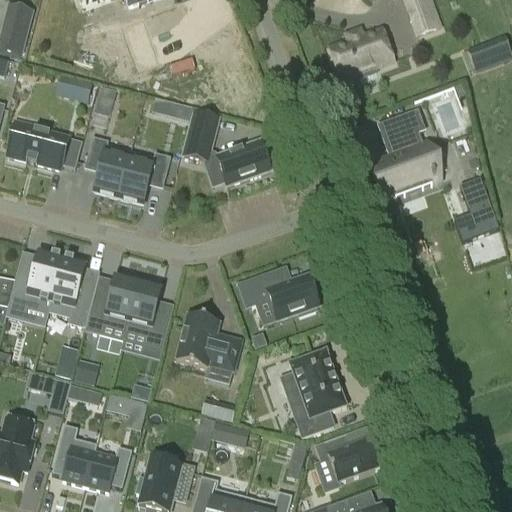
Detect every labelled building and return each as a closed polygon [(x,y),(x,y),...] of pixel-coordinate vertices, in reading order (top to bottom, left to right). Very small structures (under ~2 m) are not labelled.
[(91,0),(93,3),(101,0),(110,0),(111,3),(118,0),(125,0),(129,11),(131,10),(160,0),(91,0)] [(410,0),(402,3),(416,42),(443,31),(431,0),(410,0)] [(0,43),(0,57),(20,62),(32,16),(9,10),(0,43)] [(88,31),(83,51),(117,59),(122,39),(88,31)] [(349,46),(345,48),(329,53),(341,85),(359,78),(360,83),(376,77),(374,73),(392,66),(381,35),(362,42),(359,35),(346,40),(349,46)] [(468,54),(477,76),(511,63),(503,41),(468,54)] [(0,63),(0,78),(7,81),(11,67),(0,63)] [(88,108),(92,91),(77,87),(73,105),(88,108)] [(460,89),(454,91),(458,103),(464,101),(460,89)] [(99,99),(93,118),(107,122),(112,102),(99,99)] [(188,127),(191,114),(182,111),(179,124),(188,127)] [(417,115),(401,121),(402,122),(382,129),(393,161),(373,168),(386,204),(439,185),(426,149),(422,150),(417,137),(423,135),(417,117),(418,116),(417,115)] [(205,166),(216,123),(193,117),(182,160),(205,166)] [(9,162),(58,174),(59,170),(75,174),(82,148),(17,131),(9,162)] [(92,143),(85,171),(99,175),(94,196),(118,203),(130,157),(107,151),(108,147),(92,143)] [(259,146),(215,161),(226,191),(269,176),(268,173),(273,172),(267,157),(263,158),(259,146)] [(130,157),(118,203),(143,209),(148,187),(163,191),(170,163),(154,159),(153,163),(130,157)] [(470,218),(455,224),(463,246),(498,232),(483,194),(487,192),(485,185),(481,187),(479,183),(460,191),(470,218)] [(28,280),(17,277),(10,301),(7,313),(24,318),(26,312),(47,318),(62,262),(59,262),(60,260),(51,258),(51,260),(39,256),(37,262),(33,277),(28,280)] [(62,262),(47,318),(69,323),(68,329),(85,333),(93,301),(94,297),(82,294),(80,289),(84,274),(85,268),(73,265),(73,263),(65,261),(64,263),(62,262)] [(314,312),(318,311),(307,281),(281,290),(276,277),(238,290),(246,313),(269,305),(276,326),(297,318),(299,322),(316,316),(314,312)] [(93,301),(85,333),(84,336),(101,341),(103,331),(125,337),(139,284),(128,281),(127,285),(114,282),(108,305),(93,301)] [(139,284),(125,337),(147,342),(145,352),(161,356),(170,321),(155,317),(161,294),(149,291),(150,287),(139,284)] [(0,298),(0,311),(7,313),(10,301),(0,298)] [(241,346),(221,341),(216,340),(219,328),(187,320),(175,366),(207,374),(208,371),(233,377),(241,346)] [(252,343),(256,354),(266,350),(262,340),(252,343)] [(328,418),(344,412),(346,412),(345,410),(326,357),(325,355),(323,356),(324,356),(290,368),(288,368),(289,370),(292,379),(280,383),(286,400),(299,396),(309,423),(296,428),(301,443),(333,431),(328,418)] [(0,356),(0,368),(8,370),(11,360),(0,356)] [(99,369),(79,365),(74,386),(94,391),(99,369)] [(54,380),(71,384),(73,374),(57,370),(54,380)] [(62,420),(70,389),(55,385),(47,416),(62,420)] [(132,402),(148,406),(151,393),(135,389),(132,402)] [(70,390),(67,402),(79,405),(82,393),(70,390)] [(133,405),(109,399),(106,414),(129,420),(133,405)] [(223,410),(219,424),(231,426),(234,413),(223,410)] [(0,484),(18,489),(21,475),(27,477),(34,447),(29,446),(34,426),(7,418),(2,439),(0,438),(0,484)] [(210,436),(213,426),(203,423),(203,424),(200,433),(210,436)] [(242,452),(247,436),(216,427),(212,444),(242,452)] [(94,458),(97,450),(75,444),(77,434),(64,430),(51,479),(63,482),(62,486),(85,492),(94,458)] [(322,448),(337,488),(382,472),(381,469),(383,468),(379,455),(376,456),(371,443),(349,451),(345,440),(322,448)] [(115,463),(94,458),(85,492),(108,498),(110,491),(121,494),(131,456),(117,453),(115,463)] [(302,467),(290,464),(285,482),(298,485),(302,467)] [(170,511),(174,498),(187,502),(195,472),(180,469),(179,473),(150,465),(145,484),(140,483),(136,498),(141,500),(137,511),(170,511)] [(242,511),(244,503),(215,495),(217,487),(200,483),(194,507),(209,511),(208,511),(242,511)] [(244,503),(242,511),(288,511),(291,501),(277,498),(274,510),(244,503)]
